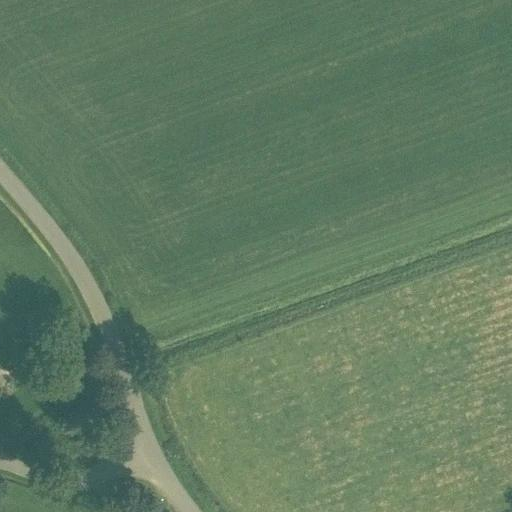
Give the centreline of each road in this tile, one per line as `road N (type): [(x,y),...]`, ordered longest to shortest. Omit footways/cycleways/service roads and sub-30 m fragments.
road 1 (unclassified): [(148,453),(93,297),(0,171)]
road 2 (unclassified): [(0,461),(75,481),(148,453)]
